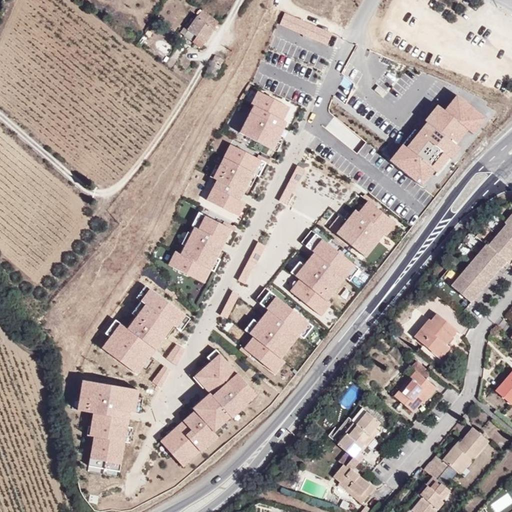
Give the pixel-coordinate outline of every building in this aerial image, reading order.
[(203,51),(220,25),(202,12),(188,33),(197,38),(193,45),(203,51)] [(287,16),(282,28),(329,48),(334,36),(287,16)] [(197,38),(188,33),(184,39),(193,45),(197,38)] [(213,79),(225,62),(217,58),(206,75),(213,79)] [(287,108),(255,91),(248,104),(250,106),(236,133),(270,150),(273,143),(277,136),(273,134),(276,128),(280,130),(284,123),(280,121),(287,108)] [(486,120),(457,96),(444,111),(437,105),(425,120),(421,117),(419,120),(424,124),(405,147),(401,144),(389,159),(421,186),(434,171),(436,172),(449,157),(453,160),(461,149),(455,145),(467,130),(473,135),(486,120)] [(325,127),(356,154),(365,143),(335,116),(325,127)] [(424,124),(419,120),(413,127),(414,128),(401,144),(405,147),(424,124)] [(273,143),(275,145),(282,131),(280,130),(276,128),(273,134),(277,136),(273,143)] [(253,158),(229,145),(219,165),(222,167),(215,180),(216,181),(206,201),(233,215),(240,201),(246,188),(241,185),(236,182),(243,169),(248,172),(250,173),(257,159),(262,162),(265,164),(268,160),(255,154),(253,158)] [(250,173),(255,175),(262,162),(257,159),(250,173)] [(219,165),(216,164),(210,177),(215,180),(222,167),(219,165)] [(304,171),(297,167),(288,183),(295,187),(296,187),(304,171)] [(236,182),(241,185),(248,172),(243,169),(236,182)] [(295,187),(288,183),(284,192),(290,196),(295,187)] [(284,207),(290,196),(284,192),(278,203),(284,207)] [(376,203),(364,194),(362,197),(367,202),(358,213),(356,212),(352,218),(347,223),(342,220),(338,217),(329,228),(361,254),(370,242),(374,245),(384,234),(382,232),(391,221),(373,206),(376,203)] [(233,215),(238,217),(245,204),(240,201),(233,215)] [(186,250),(203,217),(198,214),(191,228),(193,229),(190,235),(187,234),(181,248),(183,249),(186,250)] [(352,218),(347,214),(342,220),(347,223),(352,218)] [(222,226),(203,217),(186,250),(183,249),(179,256),(172,270),(203,286),(210,272),(208,271),(215,257),(217,258),(231,231),(235,233),(237,229),(224,222),(222,226)] [(469,309),(476,301),(473,298),(476,294),(480,297),(493,280),(490,278),(494,274),(497,276),(500,273),(501,274),(511,261),(511,260),(510,258),(511,255),(511,219),(503,229),(505,231),(486,253),(484,251),(449,293),(469,309)] [(387,236),(396,224),(391,221),(382,232),(384,234),(387,236)] [(505,231),(503,229),(484,251),(486,253),(505,231)] [(315,235),(311,232),(301,244),(306,247),(315,235)] [(354,266),(315,235),(306,247),(314,253),(304,265),(295,277),(299,280),(303,284),(294,295),(321,316),(330,305),(325,301),(335,289),(330,286),(340,274),(344,277),(354,266)] [(243,283),(265,245),(257,241),(236,278),(243,283)] [(361,254),(365,257),(374,245),(370,242),(361,254)] [(172,270),(179,256),(175,254),(168,268),(172,270)] [(214,274),(221,260),(217,258),(215,257),(208,271),(210,272),(214,274)] [(304,265),(300,261),(290,273),(295,277),(304,265)] [(330,286),(335,289),(344,277),(340,274),(330,286)] [(303,284),(299,280),(290,292),(294,295),(303,284)] [(150,290),(145,286),(136,299),(141,302),(150,290)] [(269,292),(265,289),(255,301),(259,304),(269,292)] [(186,316),(150,290),(141,302),(145,306),(136,318),(127,330),(120,325),(110,338),(102,350),(138,375),(143,369),(147,372),(155,361),(151,358),(151,357),(148,355),(153,349),(156,351),(165,339),(161,336),(170,324),(175,327),(177,329),(186,316)] [(307,323),(269,292),(259,304),(267,310),(258,322),(248,334),(253,337),(257,341),(248,352),(243,349),(242,348),(240,351),(250,360),(253,357),(274,374),(284,362),(279,358),(288,346),(284,343),(294,331),(298,335),(307,323)] [(141,302),(132,315),(136,318),(145,306),(141,302)] [(447,344),(458,330),(438,313),(432,319),(429,317),(413,336),(432,353),(436,348),(444,355),(451,347),(447,344)] [(177,329),(181,332),(190,319),(186,316),(177,329)] [(258,322),(253,319),(244,330),(248,334),(258,322)] [(120,325),(116,321),(106,335),(110,338),(120,325)] [(298,335),(302,338),(312,327),(307,323),(298,335)] [(165,339),(166,339),(175,327),(170,324),(161,336),(165,339)] [(284,343),(288,346),(298,335),(294,331),(284,343)] [(257,341),(253,337),(243,349),(248,352),(257,341)] [(177,364),(183,347),(172,343),(166,359),(177,364)] [(441,360),(444,355),(436,348),(432,353),(441,360)] [(227,363),(216,350),(207,358),(211,362),(215,358),(223,366),(227,363)] [(253,392),(227,363),(223,366),(215,358),(211,362),(197,375),(206,386),(204,388),(209,394),(192,409),(194,411),(198,416),(182,430),(178,426),(160,442),(177,461),(183,456),(189,462),(206,447),(207,448),(218,438),(214,432),(231,417),(232,419),(247,405),(243,401),(253,392)] [(150,380),(158,386),(170,370),(161,364),(150,380)] [(511,396),(511,367),(493,388),(509,401),(511,396)] [(401,389),(396,395),(415,411),(424,400),(425,401),(438,386),(418,369),(411,377),(416,382),(406,393),(401,389)] [(197,375),(193,378),(202,389),(204,388),(206,386),(197,375)] [(411,377),(401,389),(406,393),(416,382),(411,377)] [(138,399),(140,392),(83,382),(80,402),(83,402),(81,413),(94,415),(92,429),(96,429),(95,439),(90,468),(121,473),(126,444),(128,428),(131,414),(136,414),(138,399)] [(450,403),(458,396),(449,387),(441,394),(450,403)] [(247,405),(257,395),(253,392),(243,401),(247,405)] [(198,416),(194,411),(178,426),(182,430),(198,416)] [(372,435),(383,422),(369,411),(359,422),(356,419),(344,435),(347,437),(342,443),(361,459),(366,454),(364,452),(358,449),(364,441),(370,445),(376,438),(372,435)] [(472,460),(489,441),(473,427),(460,442),(455,448),(452,445),(440,459),(435,455),(429,463),(442,474),(447,468),(453,473),(467,456),(472,460)] [(92,429),(90,428),(88,437),(95,439),(96,429),(92,429)] [(376,438),(382,431),(378,428),(372,435),(376,438)] [(364,452),(370,445),(364,441),(358,449),(364,452)] [(375,488),(354,468),(361,459),(354,453),(344,463),(342,462),(331,475),(338,482),(346,489),(362,502),(375,488)] [(177,461),(183,467),(189,462),(183,456),(177,461)] [(458,477),(472,460),(467,456),(453,473),(458,477)] [(437,501),(445,490),(443,489),(436,483),(443,474),(442,474),(429,463),(421,473),(428,479),(424,484),(415,497),(416,498),(405,511),(423,511),(428,507),(434,511),(440,504),(437,501)] [(436,483),(443,489),(450,481),(443,474),(436,483)] [(415,497),(424,484),(420,481),(411,493),(415,497)] [(346,489),(338,482),(335,486),(342,493),(346,489)]
